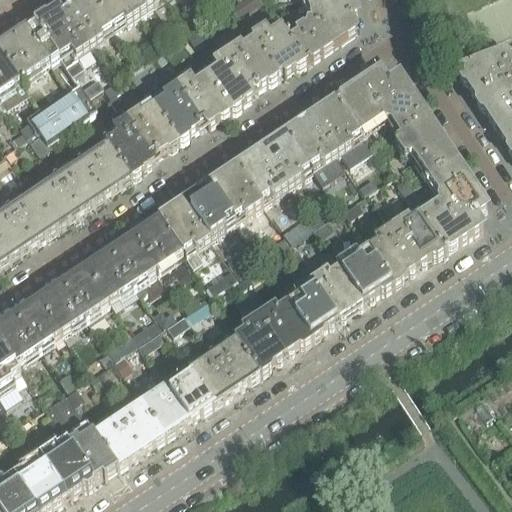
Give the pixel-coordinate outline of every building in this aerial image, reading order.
[(162,3),(160,0),(90,0),(90,3),(88,3),(114,39),(125,32),(127,35),(155,17),(151,10),(162,3)] [(202,7),(197,0),(195,0),(190,4),(195,11),(200,8),(202,7)] [(256,0),(252,0),(231,14),(240,27),(263,11),(256,0)] [(275,8),(270,0),(267,0),(263,3),(267,11),(275,8)] [(359,23),(349,0),(300,0),(311,27),(310,31),(314,38),(332,31),(334,33),(352,26),(359,23)] [(114,39),(88,3),(88,4),(84,4),(79,7),(79,10),(69,17),(68,17),(67,19),(67,21),(64,24),(61,21),(59,19),(57,20),(46,27),(43,26),(38,29),(38,33),(37,33),(62,70),(72,84),(85,76),(79,68),(105,50),(102,47),(114,39)] [(278,21),(278,10),(269,11),(270,19),(278,21)] [(307,73),(357,40),(352,26),(334,33),(332,31),(314,38),(310,31),(307,30),(305,37),(302,36),(289,45),(307,73)] [(62,70),(37,33),(28,39),(53,75),(62,70)] [(203,33),(197,37),(205,48),(211,44),(203,33)] [(307,73),(289,45),(283,36),(271,43),(267,37),(253,46),(256,50),(278,82),(281,79),(284,83),(285,84),(287,83),(296,77),(300,78),(307,73)] [(53,75),(28,39),(26,38),(0,55),(0,57),(24,94),(53,75)] [(231,52),(223,41),(216,47),(223,58),(231,52)] [(277,88),(277,85),(278,84),(278,82),(256,50),(244,58),(241,54),(215,72),(219,77),(207,84),(232,121),(232,120),(233,120),(236,120),(241,117),(241,114),(252,107),(253,105),(252,104),(250,100),(255,97),(255,98),(257,98),(258,98),(268,91),(272,92),(277,88)] [(152,66),(143,52),(130,61),(139,74),(152,66)] [(0,109),(24,94),(0,57),(0,109)] [(511,90),(511,76),(506,60),(458,79),(466,91),(469,92),(470,91),(472,94),(471,95),(471,98),(478,109),(496,96),(511,90)] [(82,98),(72,84),(62,70),(53,75),(70,101),(30,129),(33,133),(39,143),(47,154),(52,151),(97,120),(89,109),(87,106),(82,98)] [(232,121),(207,84),(199,71),(188,79),(193,86),(163,105),(166,109),(155,116),(179,151),(180,150),(184,151),(188,147),(189,144),(199,137),(200,136),(200,134),(204,131),(207,134),(209,135),(211,134),(221,127),(224,128),(229,125),(230,122),(230,121),(232,121)] [(114,88),(127,79),(122,72),(109,81),(114,88)] [(134,87),(143,81),(140,76),(131,82),(134,87)] [(429,129),(400,86),(392,91),(389,90),(385,89),(380,82),(336,112),(358,144),(385,128),(389,134),(393,135),(401,147),(429,129)] [(87,106),(104,95),(98,87),(82,98),(87,106)] [(179,151),(155,116),(143,124),(141,120),(135,124),(132,120),(130,122),(117,101),(120,99),(114,89),(104,96),(118,116),(111,121),(118,131),(125,126),(127,129),(114,138),(117,144),(105,152),(107,156),(131,190),(132,189),(133,189),(132,187),(133,186),(136,187),(141,184),(141,180),(152,174),(153,172),(153,170),(150,167),(155,164),(156,165),(158,164),(169,157),(172,158),(177,155),(178,152),(178,151),(179,151)] [(511,90),(496,96),(478,109),(483,117),(487,118),(488,117),(490,121),(489,121),(488,125),(496,136),(511,160),(511,90)] [(358,144),(336,112),(285,145),(313,186),(364,153),(358,144)] [(104,128),(99,120),(89,127),(93,134),(94,135),(104,128)] [(456,170),(429,129),(401,147),(394,151),(402,163),(410,166),(413,164),(429,188),(456,170)] [(39,143),(33,133),(20,141),(27,151),(30,149),(39,143)] [(27,151),(20,141),(11,147),(18,157),(25,152),(27,151)] [(47,154),(39,143),(30,149),(35,156),(40,164),(54,154),(52,151),(47,154)] [(313,186),(285,145),(266,158),(236,178),(264,219),(313,186)] [(381,161),(384,159),(379,152),(368,159),(373,166),(381,161)] [(131,190),(107,156),(81,173),(104,208),(131,190)] [(15,160),(7,165),(12,172),(20,167),(15,160)] [(487,217),(456,170),(429,188),(438,202),(437,207),(441,213),(422,224),(446,261),(483,236),(478,229),(480,222),(487,217)] [(104,208),(81,173),(34,205),(57,239),(104,208)] [(264,219),(236,178),(210,195),(238,236),(264,219)] [(416,197),(410,188),(401,193),(407,203),(414,199),(416,197)] [(238,236),(210,195),(160,229),(159,229),(183,266),(185,264),(193,276),(203,270),(198,263),(238,236)] [(418,206),(414,199),(407,203),(412,210),(418,206)] [(57,239),(34,205),(0,227),(0,254),(11,270),(57,239)] [(349,229),(364,219),(357,209),(342,219),(349,229)] [(378,216),(377,217),(387,232),(388,231),(393,228),(383,213),(378,216)] [(446,261),(422,224),(420,221),(367,256),(394,296),(402,290),(404,286),(409,283),(414,282),(415,278),(421,275),(426,274),(427,270),(433,267),(437,267),(446,261)] [(291,253),(314,238),(315,237),(308,228),(284,244),(291,253)] [(336,240),(329,228),(315,237),(314,238),(321,250),(336,240)] [(183,266),(159,229),(133,247),(157,283),(183,266)] [(263,272),(289,255),(291,253),(284,244),(256,263),(259,267),(260,268),(262,272),(263,272)] [(157,283),(133,247),(86,278),(110,314),(133,299),(138,307),(147,301),(142,293),(157,283)] [(0,277),(11,270),(0,254),(0,277)] [(248,255),(227,269),(238,286),(260,272),(248,255)] [(291,260),(290,261),(298,272),(300,276),(308,271),(297,256),(291,260)] [(394,296),(367,256),(342,273),(366,311),(369,309),(374,309),(375,305),(381,302),(385,302),(394,296)] [(304,298),(287,309),(313,350),(321,344),(323,340),(329,336),(333,336),(334,334),(335,332),(338,330),(341,328),(343,328),(345,328),(347,324),(357,317),(362,317),(363,315),(363,313),(366,311),(342,273),(341,274),(339,275),(314,292),(312,293),(300,276),(298,272),(291,277),(304,298)] [(110,314),(86,278),(38,310),(62,346),(86,330),(94,341),(109,331),(102,320),(110,314)] [(214,305),(237,290),(237,289),(230,279),(208,295),(214,305)] [(246,283),(237,289),(237,290),(241,296),(251,290),(246,283)] [(195,303),(181,312),(187,321),(201,312),(195,303)] [(191,332),(214,317),(215,316),(210,308),(200,314),(185,324),(191,332)] [(313,350),(287,309),(234,344),(237,349),(261,384),(269,379),(271,374),(277,371),(281,371),(283,367),(289,363),(293,363),(295,359),(300,355),(305,355),(313,350)] [(62,346),(38,310),(0,335),(0,355),(15,377),(62,346)] [(256,318),(251,311),(247,313),(253,320),(256,318)] [(161,318),(153,323),(163,337),(177,327),(171,320),(165,324),(161,318)] [(173,345),(191,332),(185,324),(166,336),(173,345)] [(144,351),(162,339),(154,329),(130,345),(137,356),(144,351)] [(124,365),(137,356),(130,345),(109,360),(116,370),(124,365)] [(261,384),(237,349),(190,380),(213,416),(261,384)] [(150,360),(144,351),(137,356),(143,365),(150,360)] [(15,377),(0,355),(0,405),(13,397),(10,392),(20,385),(15,377)] [(133,378),(124,365),(116,370),(125,384),(133,378)] [(213,416),(190,380),(143,411),(167,447),(213,416)] [(104,390),(98,382),(92,386),(98,395),(104,390)] [(73,393),(66,384),(60,388),(66,398),(73,393)] [(81,408),(74,398),(66,403),(73,413),(81,408)] [(54,408),(49,401),(40,407),(45,414),(54,408)] [(120,478),(97,442),(91,434),(89,435),(73,413),(66,403),(45,417),(50,424),(56,433),(62,441),(67,450),(95,491),(103,485),(105,488),(120,478)] [(167,447),(143,411),(97,442),(120,478),(167,447)] [(37,433),(50,424),(45,417),(24,431),(18,435),(23,442),(37,433)] [(24,431),(16,420),(8,425),(15,437),(18,435),(24,431)] [(15,437),(8,425),(0,430),(0,433),(6,443),(15,437)] [(15,437),(6,443),(9,447),(14,448),(23,442),(18,435),(15,437)] [(23,478),(13,485),(30,511),(62,511),(64,511),(68,509),(72,506),(84,498),(88,499),(94,495),(95,491),(67,450),(57,456),(54,452),(37,463),(21,474),(23,478)] [(0,511),(30,511),(13,485),(3,492),(0,487),(0,511)]
